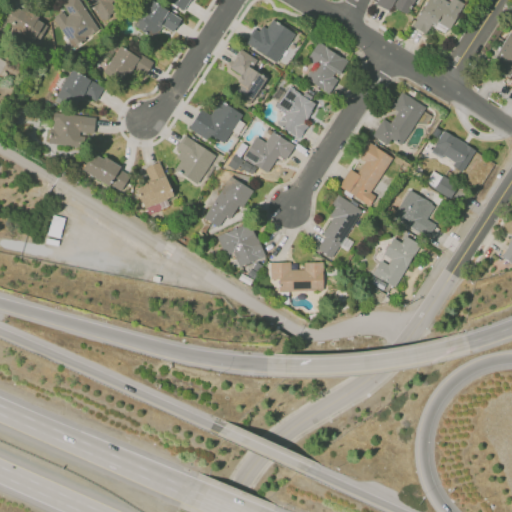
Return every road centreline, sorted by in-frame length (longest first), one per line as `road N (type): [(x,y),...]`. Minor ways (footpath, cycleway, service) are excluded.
road 1 (residential): [(511,185),(392,357),(285,432),(223,511)]
road 2 (motorway): [(285,365),(182,353),(0,302)]
road 3 (residential): [(296,0),(511,130)]
road 4 (motorway): [(226,432),(0,332)]
road 5 (motorway): [(196,496),(0,409)]
road 6 (motorway): [(446,511),(423,461),(432,405),(463,372),(511,357)]
road 7 (residential): [(386,52),(297,208)]
road 8 (motorway): [(449,348),(285,365)]
road 9 (residential): [(243,0),(186,94),(148,128)]
